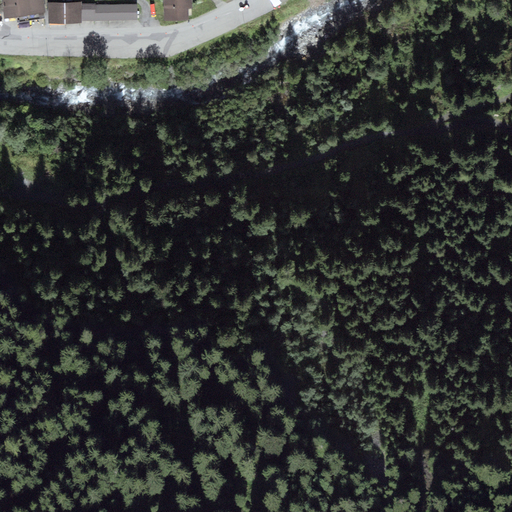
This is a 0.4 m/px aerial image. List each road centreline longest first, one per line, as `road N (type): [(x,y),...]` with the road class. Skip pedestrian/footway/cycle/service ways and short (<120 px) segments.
road 1 (track): [(0,192),(101,206),(220,184),(423,129),(511,90)]
road 2 (unclassified): [(248,0),(152,38),(0,37)]
